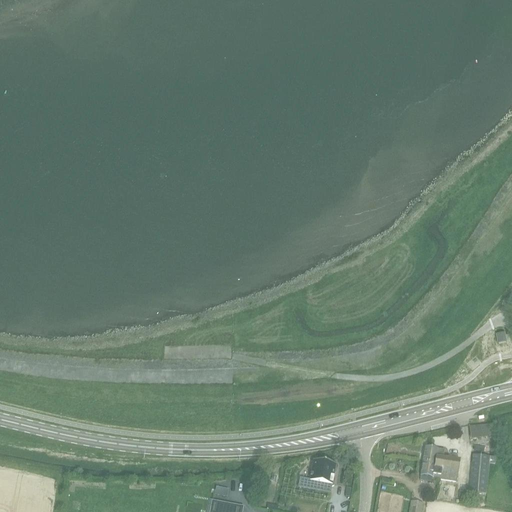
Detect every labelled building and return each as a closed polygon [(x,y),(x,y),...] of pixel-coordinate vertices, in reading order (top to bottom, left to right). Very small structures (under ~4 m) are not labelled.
[(499,346),(507,344),(505,335),(497,336),(499,346)] [(470,428),(471,441),(493,438),(492,425),(470,428)] [(441,470),(440,480),(456,483),(459,461),(443,458),(444,451),(425,448),(423,463),(434,465),(434,469),(441,470)] [(470,491),(483,492),(487,493),(490,465),(496,465),(497,458),(486,457),(486,459),(473,457),(470,491)] [(309,482),(332,486),(335,466),(313,462),(309,482)] [(420,477),(428,479),(427,483),(433,484),(434,479),(440,480),(441,470),(434,469),(434,465),(423,463),(420,477)] [(299,484),(298,491),(330,497),(331,489),(332,486),(309,482),(300,480),(299,484)] [(216,488),(214,496),(227,498),(229,490),(216,488)] [(212,502),(209,511),(242,511),(243,508),(212,502)]
